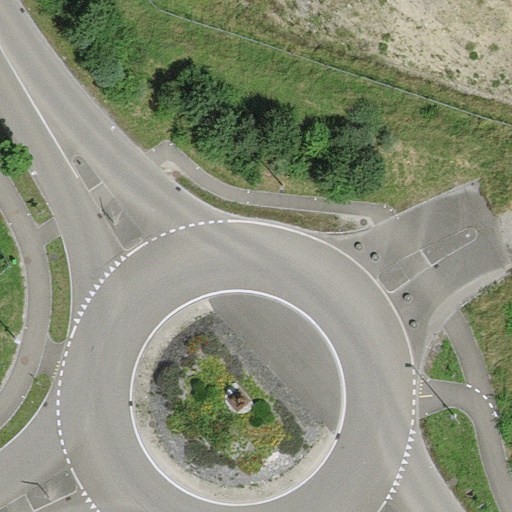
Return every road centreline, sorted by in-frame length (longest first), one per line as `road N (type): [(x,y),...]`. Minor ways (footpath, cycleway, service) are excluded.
road 1 (tertiary): [(349,494),(370,465),(387,397),(379,351),(356,310),(324,280),(284,261),(240,255),(196,263),(157,284)]
road 2 (residential): [(157,284),(0,37)]
road 3 (tertiary): [(157,284),(115,334),(103,366),(104,432),(116,463)]
